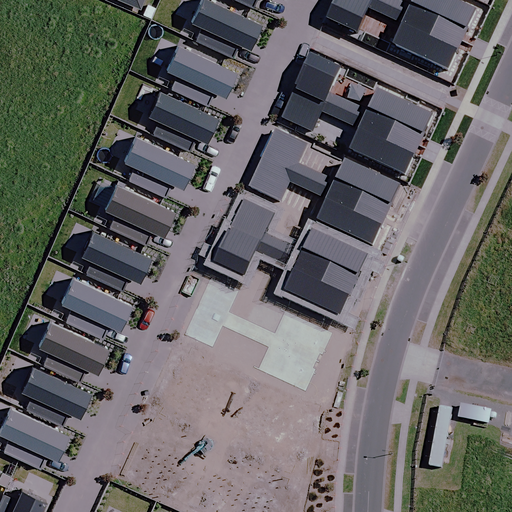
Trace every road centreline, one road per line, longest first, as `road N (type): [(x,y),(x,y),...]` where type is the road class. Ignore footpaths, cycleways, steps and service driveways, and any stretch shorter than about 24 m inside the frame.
road 1 (residential): [(309,0),(71,511)]
road 2 (residential): [(390,353),(406,298),(511,69)]
road 3 (residential): [(368,511),(390,353)]
road 4 (residential): [(390,353),(511,381)]
